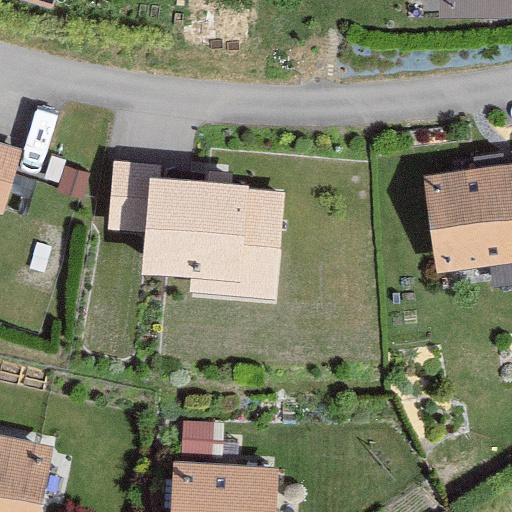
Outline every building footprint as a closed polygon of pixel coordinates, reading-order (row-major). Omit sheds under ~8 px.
[(16,0),(52,11),(56,0),(16,0)] [(511,0),(439,0),(440,21),(511,20),(511,0)] [(0,215),(3,216),(13,188),(23,151),(0,144),(0,215)] [(280,250),(285,192),(163,183),(164,166),(113,162),(108,230),(144,235),(142,278),(191,282),(188,297),(277,304),(280,250)] [(511,167),(425,179),(430,234),(436,276),(511,265),(511,167)] [(0,438),(0,511),(38,511),(51,449),(0,438)] [(271,511),(274,474),(179,468),(176,511),(271,511)]
